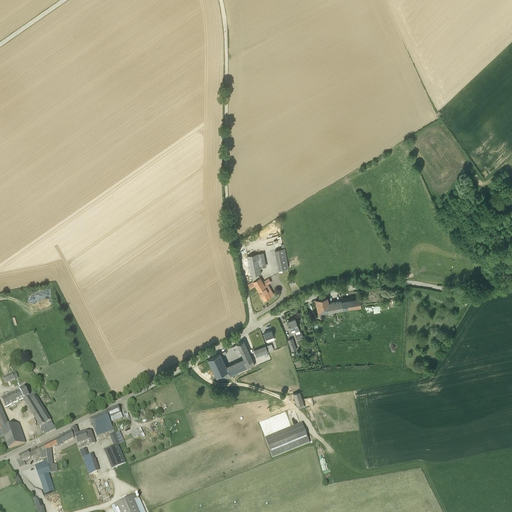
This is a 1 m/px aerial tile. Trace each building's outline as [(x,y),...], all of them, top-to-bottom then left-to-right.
[(278,270),(285,269),(288,268),(285,249),(284,249),(282,249),(274,251),(278,270)] [(247,256),(251,275),(258,274),(261,274),(260,268),(257,254),(247,256)] [(260,278),(259,277),(253,281),(248,284),(250,289),(255,286),(264,300),(271,296),(274,294),(271,290),(268,291),(265,286),(260,277),(260,278)] [(343,309),(362,306),(360,297),(341,301),(343,309)] [(343,309),(341,301),(328,303),(327,298),(316,300),(318,313),(343,309)] [(300,333),(300,331),(295,318),(288,321),(291,329),(294,328),(296,334),(295,335),(297,339),(303,336),(302,332),(300,333)] [(266,339),(274,336),(272,330),(264,333),(266,339)] [(292,339),(288,340),(292,351),(296,349),(292,339)] [(238,373),(255,365),(244,341),(237,344),(232,347),(234,351),(239,348),(244,359),(230,365),(227,361),(224,362),(221,356),(227,353),(225,351),(208,360),(219,382),(238,373)] [(268,352),(266,346),(254,351),(256,357),(268,352)] [(7,376),(2,377),(5,383),(9,381),(10,382),(14,380),(18,379),(15,372),(7,375),(7,376)] [(25,388),(11,396),(14,404),(24,399),(32,414),(45,435),(56,430),(51,421),(37,397),(34,393),(29,396),(25,388)] [(300,392),(293,394),(297,406),(304,403),(300,392)] [(5,408),(14,404),(11,396),(1,400),(5,408)] [(110,423),(123,418),(118,407),(106,412),(106,413),(110,423)] [(19,424),(8,428),(0,408),(0,424),(4,437),(9,449),(25,444),(24,439),(19,424)] [(113,429),(111,424),(110,423),(106,413),(89,420),(92,427),(93,427),(97,437),(113,429)] [(310,443),(302,424),(264,439),(272,458),(310,443)] [(95,444),(91,432),(79,436),(76,427),(70,430),(70,431),(71,433),(73,438),(75,437),(76,441),(77,445),(85,442),(89,441),(90,445),(95,444)] [(134,439),(143,434),(141,429),(131,434),(134,439)] [(73,438),(71,433),(70,431),(67,432),(68,435),(44,447),(46,451),(47,458),(47,462),(48,466),(48,467),(50,473),(54,472),(53,465),(51,449),(57,446),(58,447),(74,439),(74,441),(76,441),(75,437),(73,438)] [(115,434),(120,444),(124,442),(120,432),(115,434)] [(120,444),(115,434),(110,436),(114,446),(109,449),(104,451),(112,469),(117,467),(125,463),(117,445),(120,444)] [(40,454),(42,459),(47,458),(46,451),(44,447),(36,451),(35,450),(32,451),(34,457),(40,454)] [(89,474),(93,473),(97,472),(91,455),(88,456),(86,449),(80,452),(82,459),(84,458),(89,474)] [(24,461),(34,457),(32,451),(28,453),(19,457),(20,460),(17,461),(20,468),(26,465),(24,461)] [(48,474),(50,473),(48,467),(48,466),(47,462),(34,467),(38,477),(48,474)] [(45,494),(55,491),(48,474),(38,477),(45,494)] [(117,511),(141,511),(134,495),(114,504),(117,511)] [(36,511),(44,511),(43,506),(43,507),(40,501),(35,503),(37,508),(36,509),(36,511)]
